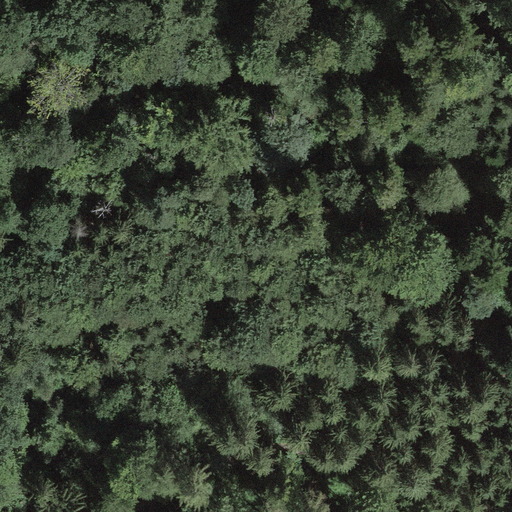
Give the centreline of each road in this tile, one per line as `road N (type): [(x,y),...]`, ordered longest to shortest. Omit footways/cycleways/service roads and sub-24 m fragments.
road 1 (track): [(511,289),(281,196),(172,110),(114,30),(108,0)]
road 2 (track): [(137,511),(197,474),(257,452),(318,451),(418,477),(488,511)]
